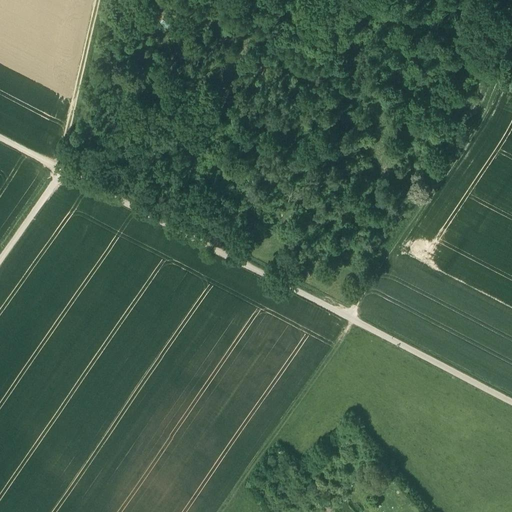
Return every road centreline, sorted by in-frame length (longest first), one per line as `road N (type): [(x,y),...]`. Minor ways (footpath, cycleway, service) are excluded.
road 1 (track): [(351,319),(61,171)]
road 2 (track): [(222,511),(355,322)]
road 3 (track): [(511,402),(351,319)]
road 4 (track): [(61,171),(102,0)]
